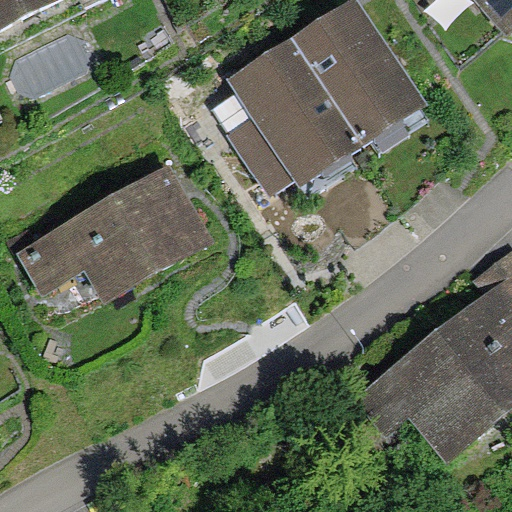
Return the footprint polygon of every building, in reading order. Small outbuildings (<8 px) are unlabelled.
[(0,0),(0,31),(63,0),(0,0)] [(429,112),(356,0),(340,0),(208,85),(285,205),(429,112)] [(511,28),(511,0),(422,0),(472,61),(511,28)] [(200,240),(165,177),(29,252),(48,287),(87,265),(103,293),(200,240)] [(454,292),(470,312),(340,415),(368,449),(394,429),(434,479),(511,416),(511,264),(503,253),(454,292)]
